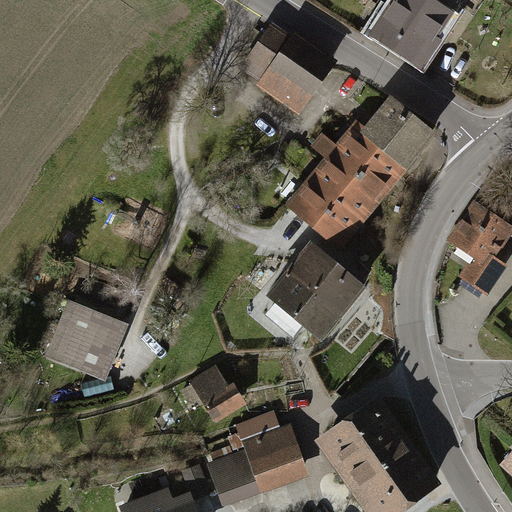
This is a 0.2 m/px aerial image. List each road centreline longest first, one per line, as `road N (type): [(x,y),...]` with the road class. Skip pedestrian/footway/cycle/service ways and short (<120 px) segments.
road 1 (residential): [(485,148),(414,93),(265,0)]
road 2 (secondary): [(427,381),(412,315),(419,252),(451,186),(485,148)]
road 3 (secondary): [(486,511),(444,438),(427,381)]
